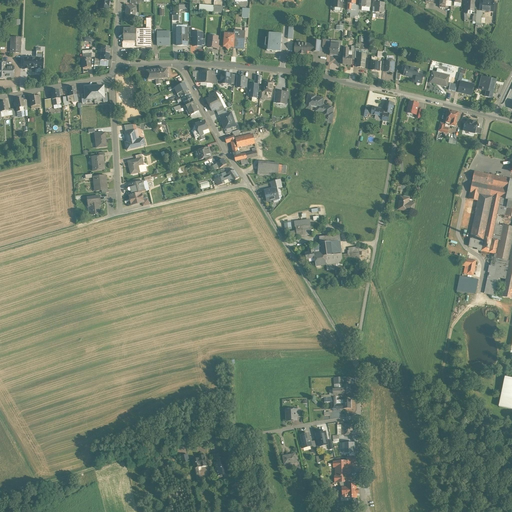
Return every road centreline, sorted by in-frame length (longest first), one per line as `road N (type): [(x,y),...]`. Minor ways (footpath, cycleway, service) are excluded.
road 1 (residential): [(402,93),(354,359)]
road 2 (residential): [(179,62),(298,71),(402,93)]
road 3 (unclassified): [(354,359),(247,183)]
road 4 (track): [(0,503),(36,482),(180,447)]
road 5 (residential): [(358,416),(180,447)]
road 6 (residential): [(247,183),(179,62)]
road 7 (residential): [(111,76),(120,213)]
road 8 (track): [(247,183),(120,213)]
road 9 (track): [(0,250),(120,213)]
